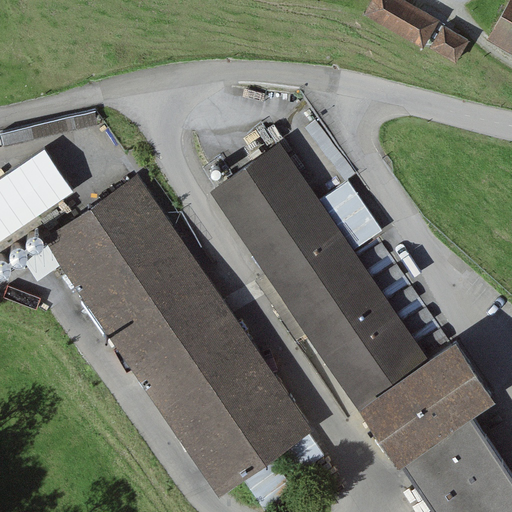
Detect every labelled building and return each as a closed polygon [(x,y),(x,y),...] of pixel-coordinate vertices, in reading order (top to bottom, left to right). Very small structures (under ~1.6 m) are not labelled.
[(439,23),(396,0),(373,0),(366,14),(427,46),(439,23)] [(511,3),(493,38),(511,49),(511,3)] [(470,43),(443,28),(430,50),(457,65),(470,43)] [(428,358),(282,143),(218,186),(440,511),(511,511),(511,469),(476,416),(500,399),(458,337),(428,358)] [(49,145),(0,176),(0,237),(77,189),(49,145)] [(308,425),(140,174),(46,237),(214,488),(308,425)]
